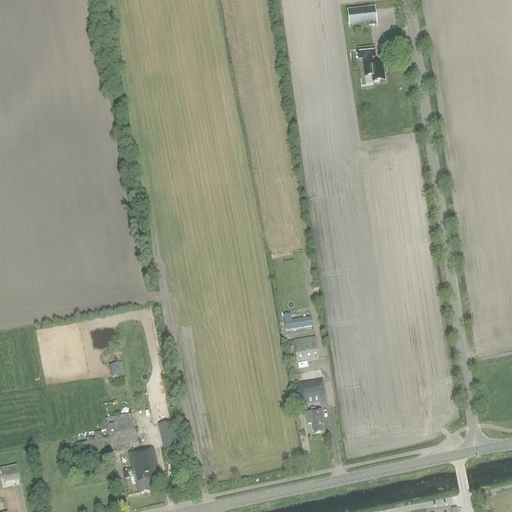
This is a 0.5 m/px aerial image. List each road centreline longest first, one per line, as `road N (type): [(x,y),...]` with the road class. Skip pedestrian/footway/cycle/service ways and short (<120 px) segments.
road 1 (tertiary): [(474,447),(407,0)]
road 2 (tertiary): [(182,511),(474,447)]
